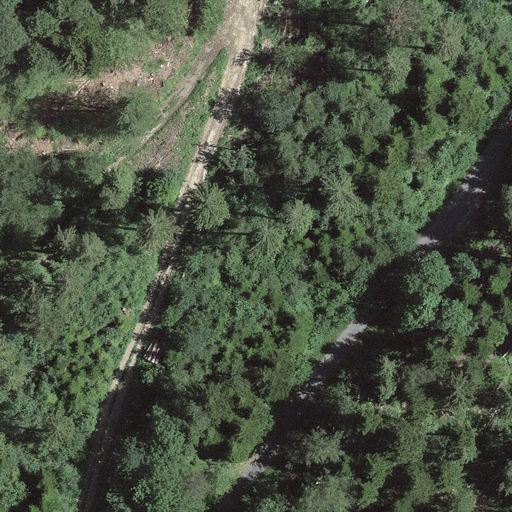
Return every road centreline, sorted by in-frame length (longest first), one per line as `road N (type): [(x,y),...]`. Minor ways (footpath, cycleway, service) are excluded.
road 1 (track): [(90,511),(110,412),(171,270),(254,0)]
road 2 (unclassified): [(511,134),(227,511)]
road 3 (track): [(0,274),(107,182),(188,87),(245,0)]
